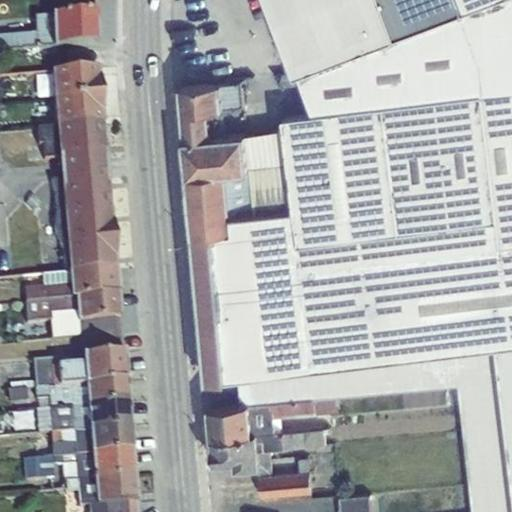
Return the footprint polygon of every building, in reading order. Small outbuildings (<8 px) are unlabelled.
[(511,0),(276,0),(317,110),(511,86),(511,0)] [(95,44),(93,12),(50,15),(52,46),(52,47),(95,44)] [(0,49),(52,46),(50,15),(34,16),(35,33),(0,35),(0,49)] [(96,67),(50,71),(68,272),(114,268),(96,67)] [(242,80),(222,81),(223,105),(240,104),(244,102),(242,80)] [(222,81),(183,84),(188,138),(213,136),(211,108),(223,107),(223,105),(222,81)] [(255,218),(271,371),(511,335),(511,86),(317,110),(284,114),(287,125),(296,213),(255,218)] [(296,213),(287,125),(246,133),(250,168),(226,170),(232,220),(255,218),(296,213)] [(213,136),(188,138),(198,243),(234,239),(232,220),(226,170),(250,168),(246,133),(213,136)] [(0,268),(11,268),(3,160),(0,160),(0,268)] [(240,374),(271,371),(255,218),(232,220),(234,239),(198,243),(209,379),(240,374)] [(116,293),(114,268),(68,272),(70,296),(70,297),(75,297),(116,293)] [(70,296),(68,272),(42,274),(43,286),(23,288),(24,301),(25,301),(46,299),(47,298),(70,296)] [(116,293),(75,297),(76,310),(77,321),(78,321),(118,317),(116,293)] [(48,313),(49,313),(76,310),(75,297),(70,297),(70,296),(47,298),(46,299),(48,313)] [(46,299),(25,301),(27,321),(49,319),(49,313),(48,313),(46,299)] [(82,355),(121,352),(118,317),(78,321),(82,355)] [(511,511),(511,335),(271,371),(240,375),(242,401),(270,399),(315,395),(338,393),(338,394),(461,385),(475,511),(511,511)] [(84,383),(124,380),(121,352),(82,355),(82,356),(84,382),(84,383)] [(59,384),(84,382),(82,356),(32,360),(34,387),(59,384)] [(86,403),(125,400),(124,380),(84,383),(86,403)] [(31,402),(30,381),(7,382),(8,403),(31,402)] [(35,408),(86,405),(86,403),(84,383),(84,382),(59,384),(34,387),(35,408)] [(252,401),(254,431),(259,431),(277,429),(275,415),(317,411),(339,409),(338,394),(338,393),(315,395),(270,399),(252,401)] [(88,430),(128,427),(125,400),(86,403),(86,405),(88,428),(88,430)] [(252,401),(211,405),(213,436),(254,431),(252,401)] [(88,428),(86,405),(35,408),(34,409),(36,432),(50,431),(59,430),(72,429),(88,428)] [(277,429),(259,431),(259,439),(265,439),(265,447),(326,442),(325,425),(277,429)] [(90,453),(130,450),(128,427),(88,430),(90,453)] [(88,428),(72,429),(73,442),(60,443),(59,430),(50,431),(51,444),(40,444),(41,456),(90,453),(88,430),(88,428)] [(72,429),(59,430),(60,443),(73,442),(72,429)] [(254,431),(213,436),(216,460),(238,458),(238,465),(261,463),(259,439),(259,431),(254,431)] [(90,453),(92,477),(132,474),(130,450),(90,453)] [(41,456),(22,458),(24,477),(53,476),(52,462),(75,461),(76,478),(64,479),(65,490),(77,490),(78,505),(88,505),(88,511),(135,511),(134,501),(94,504),(92,477),(90,453),(41,456)] [(261,465),(262,495),(313,491),(312,468),(274,471),(266,470),(261,465)] [(134,501),(132,474),(92,477),(94,504),(134,501)] [(341,495),(342,511),(372,511),(371,492),(341,495)]
